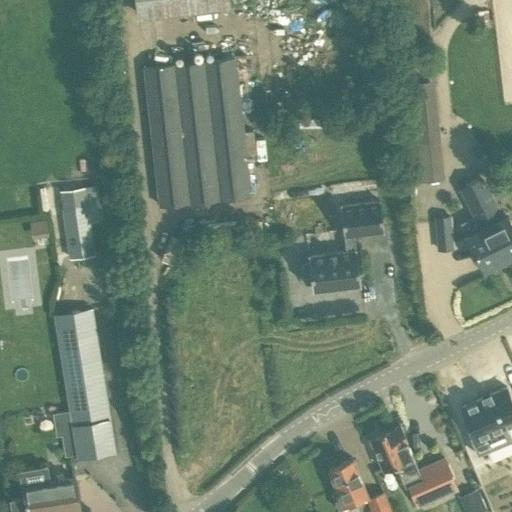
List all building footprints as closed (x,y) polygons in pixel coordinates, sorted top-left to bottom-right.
[(135,0),(137,13),(229,3),(228,0),(135,0)] [(158,204),(250,195),(234,57),(144,67),(158,204)] [(435,78),(411,80),(420,180),(444,177),(435,78)] [(508,254),(511,252),(511,224),(507,215),(501,218),(481,177),(462,186),(482,227),(467,234),(481,262),(506,250),(508,254)] [(360,283),(353,233),(383,229),(379,199),(339,204),(345,250),(308,254),(309,262),(303,263),(299,267),(301,278),(305,282),(311,281),(312,289),(360,283)] [(69,256),(94,252),(87,204),(62,208),(69,256)] [(439,248),(452,247),(449,215),(436,216),(439,248)] [(77,455),(115,449),(92,307),(54,313),(77,455)] [(483,401),(462,410),(471,429),(467,431),(479,458),(490,454),(511,444),(511,437),(508,428),(511,426),(511,399),(508,390),(493,397),(491,394),(492,397),(484,400),(483,398),(482,398),(483,401)] [(418,505),(457,488),(444,457),(418,468),(406,440),(401,443),(393,426),(370,437),(383,468),(395,463),(405,486),(409,484),(418,505)] [(352,457),(328,468),(341,498),(365,487),(352,457)] [(24,496),(10,498),(12,511),(46,511),(60,510),(60,511),(80,511),(74,475),(22,483),(24,496)] [(392,511),(382,489),(366,496),(372,511),(392,511)] [(460,496),(467,511),(477,511),(485,509),(477,489),(460,496)]
